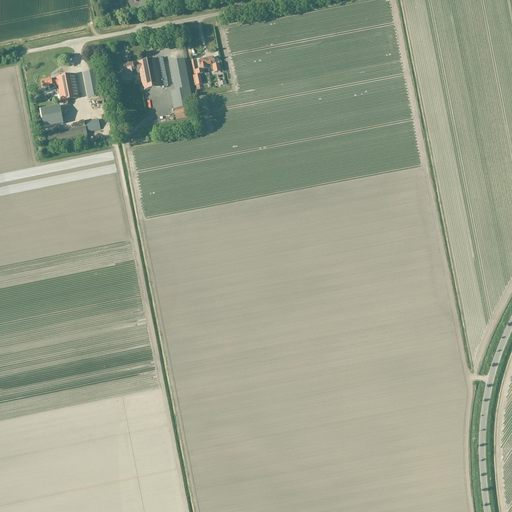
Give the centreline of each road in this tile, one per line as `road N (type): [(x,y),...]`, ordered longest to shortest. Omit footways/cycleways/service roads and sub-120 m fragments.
road 1 (unclassified): [(20,53),(290,0)]
road 2 (tertiary): [(487,511),(484,407),(511,322)]
